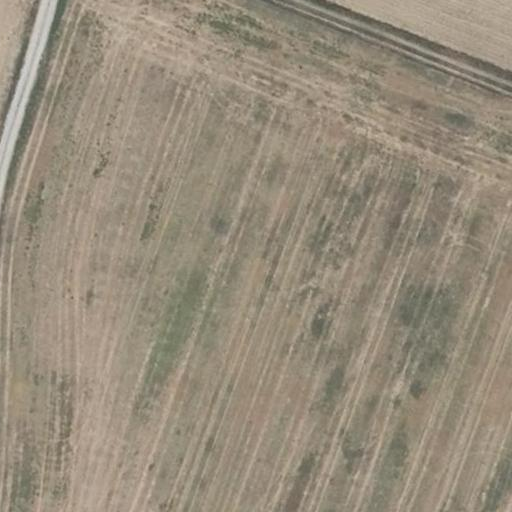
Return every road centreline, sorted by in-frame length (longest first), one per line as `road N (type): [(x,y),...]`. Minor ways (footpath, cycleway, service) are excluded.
road 1 (track): [(279,0),(511,90)]
road 2 (track): [(34,0),(0,142)]
